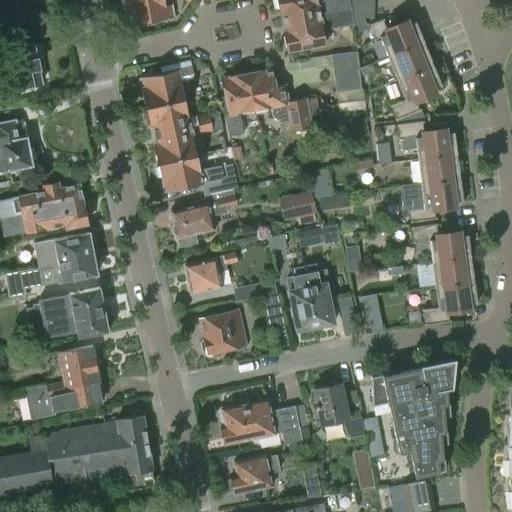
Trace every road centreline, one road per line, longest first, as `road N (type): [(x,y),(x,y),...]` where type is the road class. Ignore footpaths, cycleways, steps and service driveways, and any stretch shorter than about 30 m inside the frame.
road 1 (residential): [(170,390),(93,58)]
road 2 (residential): [(170,390),(397,341),(461,335),(491,342)]
road 3 (residential): [(491,342),(511,254),(491,39)]
road 4 (residential): [(478,511),(478,421),(491,342)]
road 5 (residential): [(93,58),(253,28)]
road 6 (residential): [(196,511),(170,390)]
